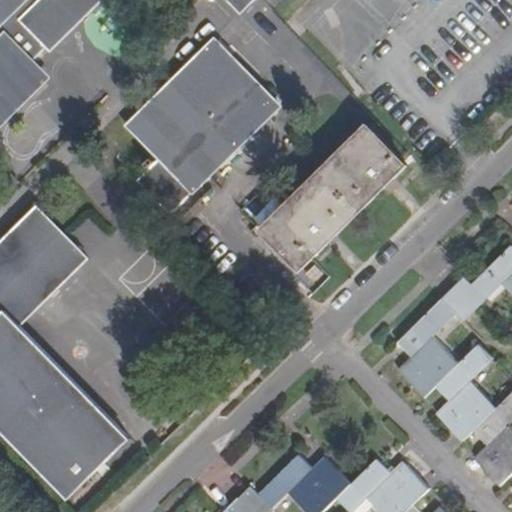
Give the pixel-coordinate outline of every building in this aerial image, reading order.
[(0,0),(0,115),(3,118),(43,78),(29,63),(45,45),(50,50),(100,0),(0,0)] [(232,0),(244,12),(255,0),(232,0)] [(281,104),(217,39),(127,126),(160,159),(157,161),(153,157),(146,164),(150,168),(137,180),(170,213),(192,191),(281,104)] [(411,164),(370,122),(260,229),(302,272),(411,164)] [(89,258),(38,207),(0,245),(0,423),(18,442),(71,496),(130,437),(98,405),(20,325),(89,258)] [(511,245),(473,283),(466,277),(454,288),(476,310),(480,306),(502,284),(511,293),(511,245)] [(460,363),(434,337),(457,314),(464,321),(476,310),(454,288),(400,344),(413,357),(400,370),(426,397),(436,387),(460,363)] [(498,407),(472,380),(494,358),(486,350),(480,343),(460,363),(436,387),(450,400),(437,413),(464,441),(474,431),(498,407)] [(511,427),(509,424),(511,421),(511,393),(498,407),(474,431),(488,445),(475,457),(502,486),(511,475),(511,427)] [(353,483),(325,455),(313,467),(300,454),(260,494),(252,487),(241,498),(254,511),(271,511),(291,493),(308,511),(323,511),(338,497),(353,483)] [(431,488),(404,460),(392,472),(378,459),(353,483),(338,497),(352,511),(367,497),(382,511),(406,511),(414,504),(431,488)] [(254,511),(241,498),(226,511),(254,511)]
